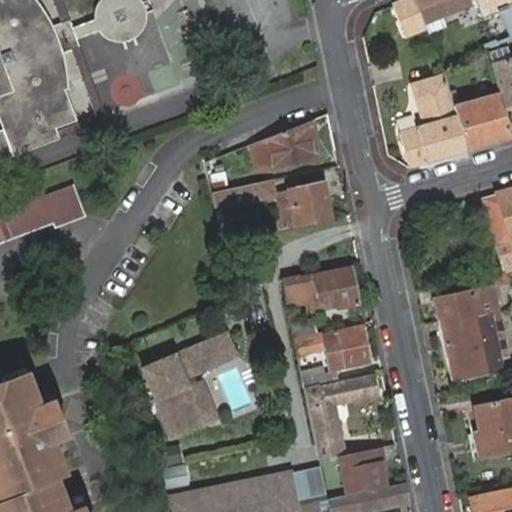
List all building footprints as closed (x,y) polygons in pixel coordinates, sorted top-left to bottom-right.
[(0,0),(0,115),(17,109),(28,139),(54,130),(76,122),(63,91),(66,89),(66,88),(66,87),(65,86),(66,85),(66,83),(65,82),(65,81),(65,80),(65,79),(65,78),(65,77),(65,76),(64,74),(64,73),(64,72),(64,71),(64,70),(64,69),(64,68),(63,67),(63,66),(63,64),(63,63),(62,62),(62,61),(62,60),(62,59),(62,58),(61,58),(61,57),(61,55),(61,54),(60,53),(60,52),(60,51),(60,50),(59,49),(59,48),(59,46),(58,46),(58,45),(64,43),(60,32),(54,35),(54,33),(53,32),(53,31),(52,29),(52,28),(51,27),(51,26),(50,25),(50,24),(49,23),(49,22),(48,21),(48,20),(47,19),(46,18),(46,17),(46,16),(45,15),(44,14),(44,13),(43,12),(42,11),(42,10),(41,9),(40,8),(40,7),(39,7),(39,6),(38,5),(38,4),(37,4),(36,3),(35,2),(35,1),(34,0),(0,0)] [(94,19),(71,28),(60,0),(51,0),(60,23),(51,27),(52,28),(52,29),(53,31),(53,32),(54,33),(54,35),(60,32),(63,31),(67,42),(64,43),(58,45),(58,46),(59,46),(59,48),(59,49),(60,50),(60,51),(60,52),(60,53),(70,50),(94,118),(55,132),(58,140),(107,122),(75,39),(98,30),(98,31),(99,32),(100,33),(100,34),(101,34),(101,35),(102,36),(103,37),(104,37),(104,38),(105,38),(105,39),(106,39),(107,40),(108,40),(109,41),(110,41),(111,42),(112,42),(113,42),(114,42),(114,43),(115,43),(116,43),(117,43),(118,43),(119,43),(120,43),(121,43),(122,43),(123,43),(124,43),(125,43),(126,42),(127,42),(128,42),(129,41),(130,41),(131,41),(131,40),(132,40),(133,40),(133,39),(134,39),(134,38),(135,38),(136,37),(137,37),(137,36),(138,36),(138,35),(139,34),(140,33),(140,32),(141,31),(142,30),(142,29),(142,28),(143,28),(143,27),(143,26),(144,25),(144,24),(144,23),(144,22),(144,21),(144,20),(145,19),(145,18),(145,17),(144,16),(144,15),(144,14),(144,13),(144,12),(151,10),(148,0),(143,0),(140,2),(140,1),(139,1),(139,0),(138,0),(97,0),(97,1),(97,2),(96,2),(96,3),(96,4),(95,4),(95,5),(95,6),(94,7),(94,8),(94,9),(94,10),(94,11),(93,12),(93,13),(93,14),(93,15),(93,16),(93,17),(94,17),(94,18),(94,19)] [(414,0),(407,0),(394,6),(406,36),(425,29),(424,25),(414,0)] [(463,0),(414,0),(424,25),(467,8),(463,0)] [(511,0),(463,0),(467,8),(472,5),(477,19),(498,11),(511,46),(511,45),(511,0)] [(492,72),(505,67),(504,61),(489,66),(492,72)] [(511,109),(511,65),(505,67),(492,72),(504,112),(511,109)] [(401,130),(412,169),(464,154),(451,110),(441,77),(413,85),(425,124),(401,130)] [(451,110),(464,154),(508,141),(496,97),(451,110)] [(17,109),(0,115),(0,125),(2,131),(6,142),(12,157),(32,150),(28,139),(17,109)] [(318,142),(315,120),(310,122),(314,143),(318,142)] [(314,143),(310,122),(265,138),(272,171),(315,163),(318,162),(314,143)] [(54,130),(28,139),(32,150),(58,140),(55,132),(54,130)] [(265,138),(249,143),(257,174),(272,171),(265,138)] [(0,161),(12,157),(6,142),(0,144),(0,161)] [(210,194),(221,244),(233,241),(228,216),(223,217),(221,209),(274,197),(271,181),(210,194)] [(39,192),(0,206),(0,237),(50,218),(52,223),(79,213),(69,185),(41,196),(39,192)] [(277,222),(280,231),(329,221),(321,185),(282,194),(277,201),(283,221),(277,222)] [(511,192),(479,202),(494,251),(511,245),(511,238),(511,237),(511,192)] [(501,277),(511,275),(511,267),(509,256),(496,259),(501,277)] [(301,279),(300,277),(280,281),(283,294),(306,289),(311,313),(337,307),(338,310),(358,306),(349,269),(301,279)] [(511,309),(511,275),(501,277),(494,279),(496,289),(507,287),(511,309)] [(432,303),(436,322),(489,311),(497,310),(492,290),(432,303)] [(504,340),(498,314),(497,310),(489,311),(497,342),(504,340)] [(489,311),(436,322),(449,382),(504,371),(501,360),(508,358),(504,340),(497,342),(489,311)] [(315,321),(290,326),(293,341),(300,340),(318,336),(315,321)] [(322,338),(322,335),(318,336),(300,340),(303,354),(312,352),(312,357),(330,351),(335,371),(336,371),(337,372),(370,366),(362,328),(322,338)] [(200,423),(186,389),(182,378),(234,356),(225,335),(142,369),(169,436),(200,423)] [(335,371),(301,378),(303,390),(339,382),(337,372),(336,371),(335,371)] [(29,413),(39,409),(27,377),(16,381),(29,413)] [(371,378),(303,392),(318,462),(339,458),(344,457),(334,406),(375,398),(371,378)] [(56,511),(47,488),(57,484),(44,449),(53,446),(45,425),(30,431),(24,415),(29,413),(16,381),(0,386),(0,511),(56,511)] [(214,418),(200,383),(186,389),(200,423),(214,418)] [(471,461),(511,452),(511,400),(474,408),(479,434),(466,436),(471,461)] [(45,425),(53,446),(55,445),(66,441),(51,405),(40,409),(39,409),(45,425)] [(45,425),(39,409),(29,413),(24,415),(30,431),(45,425)] [(44,449),(57,484),(67,481),(53,446),(44,449)] [(383,449),(376,451),(381,473),(387,472),(383,449)] [(168,468),(164,450),(138,456),(142,473),(168,468)] [(344,457),(339,458),(347,496),(384,488),(381,473),(376,451),(344,457)] [(160,490),(187,485),(183,467),(157,472),(160,490)] [(233,511),(234,510),(246,507),(248,511),(296,511),(289,474),(240,484),(241,489),(233,491),(224,487),(167,499),(169,511),(233,511)] [(68,511),(57,484),(47,488),(56,511),(68,511)] [(347,496),(326,501),(328,511),(361,511),(408,503),(404,484),(384,488),(347,496)] [(468,500),(470,511),(511,511),(511,496),(511,491),(468,500)]
